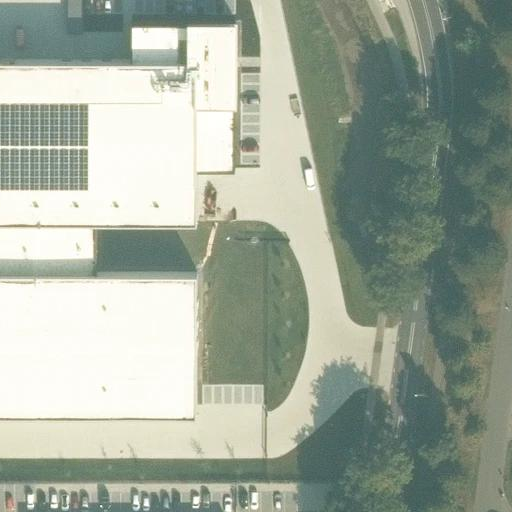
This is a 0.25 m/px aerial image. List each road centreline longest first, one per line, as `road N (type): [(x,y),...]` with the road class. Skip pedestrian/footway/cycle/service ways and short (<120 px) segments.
road 1 (secondary): [(386,511),(440,100),(421,0)]
road 2 (unclassified): [(483,511),(511,313)]
